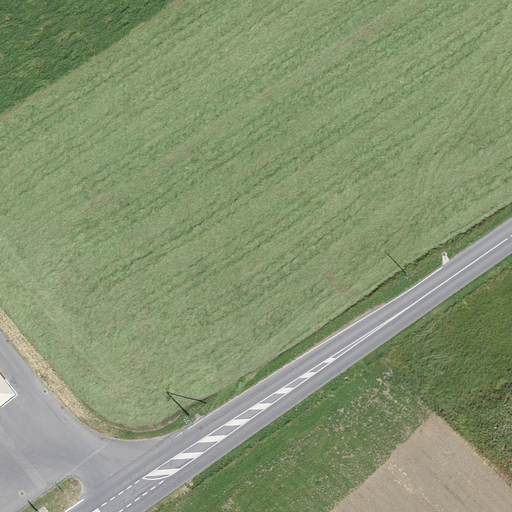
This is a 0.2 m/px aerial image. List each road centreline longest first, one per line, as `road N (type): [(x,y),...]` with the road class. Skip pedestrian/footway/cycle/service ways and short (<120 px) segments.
road 1 (secondary): [(114,511),(511,239)]
road 2 (unknown): [(0,382),(116,510)]
